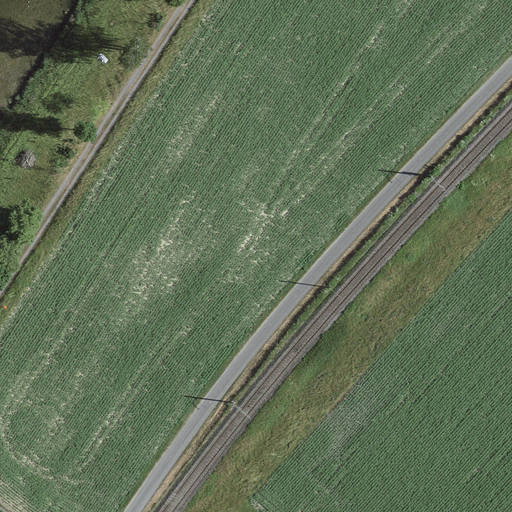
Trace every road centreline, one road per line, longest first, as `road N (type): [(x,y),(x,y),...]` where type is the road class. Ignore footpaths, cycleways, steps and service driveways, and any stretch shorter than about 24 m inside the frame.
road 1 (track): [(135,511),(284,311),(511,65)]
road 2 (track): [(0,286),(189,0)]
